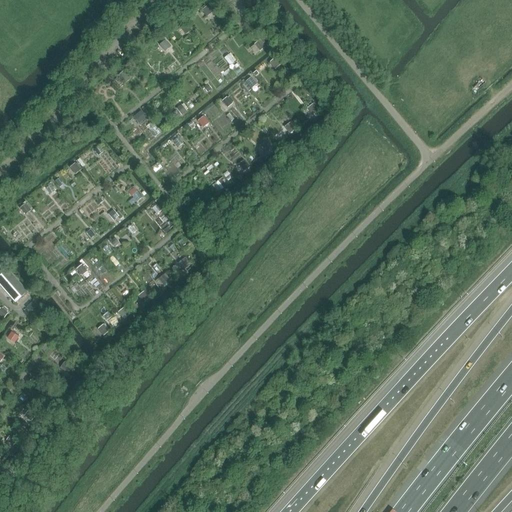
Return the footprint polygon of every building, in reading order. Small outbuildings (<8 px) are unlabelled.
[(204,24),(211,18),(204,11),(197,17),(204,24)] [(172,50),(166,42),(155,50),(161,58),(172,50)] [(274,74),(285,63),(278,55),(266,66),(274,74)] [(180,126),(193,114),(185,105),(172,117),(180,126)] [(310,124),(321,114),(314,105),(302,116),(310,124)] [(200,138),(213,125),(205,117),(192,129),(200,138)] [(262,164),(274,153),(266,145),(255,156),(262,164)] [(74,180),(85,170),(78,162),(66,172),(74,180)] [(219,199),(230,189),(223,180),(211,191),(219,199)] [(132,213),(144,202),(136,194),(125,204),(132,213)] [(25,204),(20,208),(26,215),(31,211),(30,210),(26,205),(25,204)] [(178,227),(172,220),(166,225),(171,232),(178,227)] [(130,242),(141,231),(133,223),(122,234),(130,242)] [(86,250),(98,239),(90,231),(79,242),(86,250)] [(186,258),(179,263),(184,270),(191,265),(186,258)] [(79,284),(91,273),(83,265),(72,275),(79,284)] [(27,292),(8,270),(0,276),(0,285),(15,303),(27,292)] [(165,274),(159,279),(165,286),(171,281),(165,274)] [(139,311),(150,300),(142,292),(131,303),(139,311)] [(124,308),(118,313),(124,320),(130,315),(124,308)] [(104,325),(98,329),(104,337),(110,332),(104,325)] [(12,331),(8,338),(15,343),(20,336),(12,331)] [(65,362),(60,368),(68,374),(72,368),(65,362)] [(30,433),(38,421),(29,414),(20,426),(30,433)]
